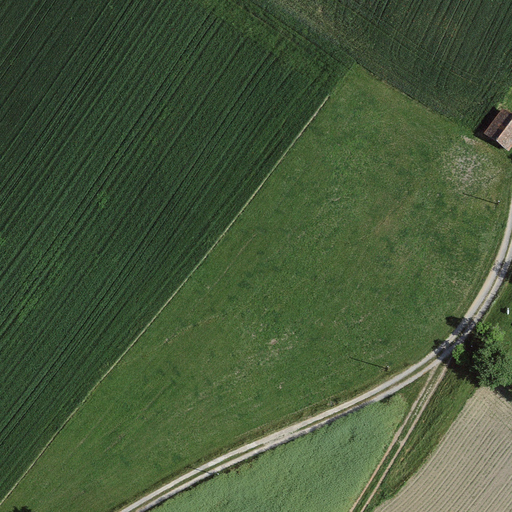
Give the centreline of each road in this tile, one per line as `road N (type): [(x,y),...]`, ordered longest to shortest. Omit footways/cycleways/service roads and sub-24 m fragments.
road 1 (track): [(134,511),(207,466),(415,373),(473,322),(504,266),(511,228)]
road 2 (track): [(473,322),(352,511)]
